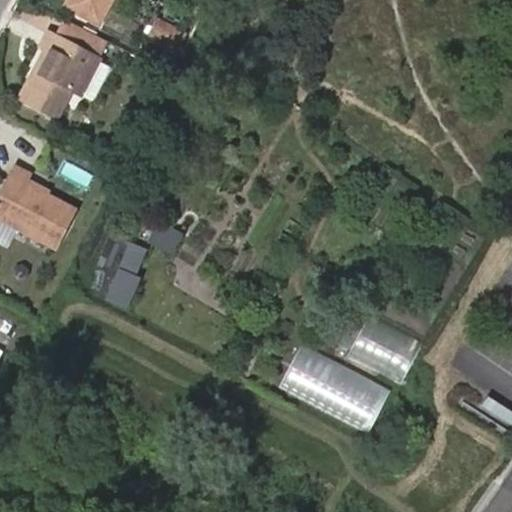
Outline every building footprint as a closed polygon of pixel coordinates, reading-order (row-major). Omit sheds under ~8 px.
[(115,0),(71,0),(66,11),(100,30),(115,0)] [(80,54),(89,34),(62,20),(52,40),(80,54)] [(170,48),(178,34),(160,25),(152,39),(170,48)] [(79,98),(107,43),(89,34),(80,54),(52,40),(46,36),(39,52),(43,54),(49,57),(39,76),(33,73),(19,101),(54,120),(69,92),(79,98)] [(43,54),(33,73),(39,76),(49,57),(43,54)] [(67,163),(61,174),(85,185),(90,175),(67,163)] [(34,177),(21,170),(0,210),(0,220),(57,251),(78,210),(30,185),(34,177)] [(185,240),(161,226),(151,244),(173,257),(185,240)] [(147,252),(133,245),(124,267),(136,273),(147,252)] [(141,279),(123,271),(109,299),(128,307),(141,279)] [(422,339),(365,308),(345,344),(403,375),(422,339)] [(386,377),(338,350),(327,369),(376,397),(386,377)]
